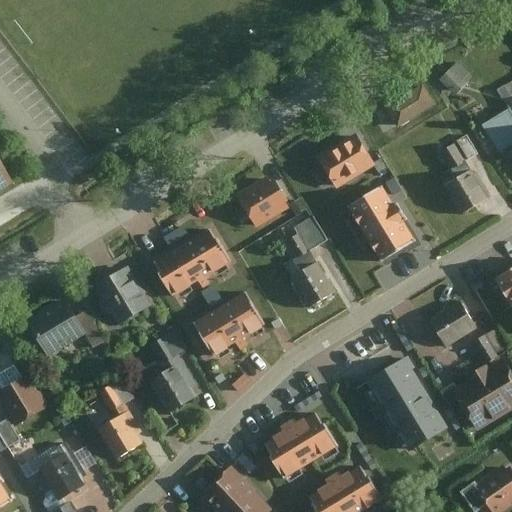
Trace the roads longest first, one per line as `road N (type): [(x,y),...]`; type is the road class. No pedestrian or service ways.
road 1 (residential): [(131,511),(307,351),(511,226)]
road 2 (residential): [(82,232),(257,135),(472,0)]
road 3 (residential): [(82,232),(61,181),(0,92)]
